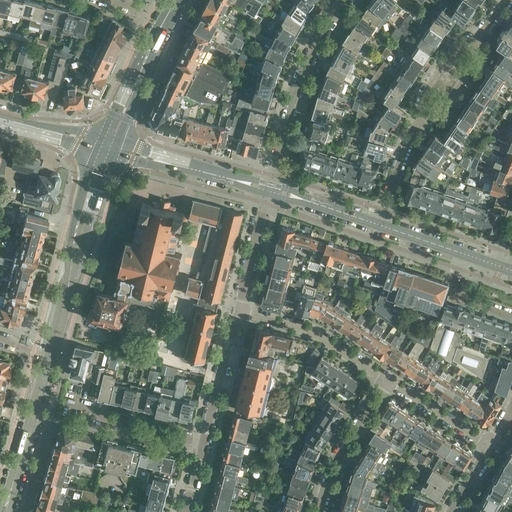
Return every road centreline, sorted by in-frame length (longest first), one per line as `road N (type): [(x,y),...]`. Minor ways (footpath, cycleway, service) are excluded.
road 1 (residential): [(270,184),(297,87),(344,0)]
road 2 (secondary): [(95,149),(71,229),(61,314)]
road 3 (secondary): [(61,314),(111,154)]
road 4 (residential): [(385,380),(301,327),(237,311)]
road 5 (tertiary): [(111,154),(267,194)]
road 6 (tertiary): [(270,184),(117,141)]
road 7 (secondary): [(117,141),(180,0)]
road 8 (secondary): [(172,0),(101,136)]
road 9 (secondary): [(20,459),(61,314)]
road 10 (residential): [(317,511),(332,463),(385,380)]
road 11 (residential): [(203,441),(70,406)]
road 12 (residential): [(203,441),(237,311)]
road 13 (residential): [(237,311),(267,194)]
road 14 (residential): [(487,444),(385,380)]
